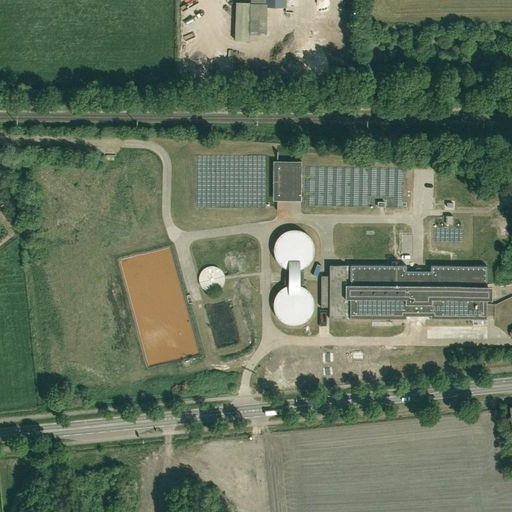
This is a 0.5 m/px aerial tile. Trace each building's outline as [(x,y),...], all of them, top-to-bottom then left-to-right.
[(250,0),(250,3),(236,2),(235,40),(249,41),(266,41),(267,19),(267,6),(286,7),(286,0),(250,0)] [(301,201),(301,161),(277,161),(277,201),(301,201)] [(317,255),(317,251),(316,247),(315,244),(313,240),(311,237),(308,235),(304,233),(301,233),(297,232),(293,233),(290,234),(287,236),(284,239),(283,241),(281,244),(280,248),(280,252),(280,256),(281,259),(283,262),(285,265),(289,267),(292,269),(296,270),(299,270),(303,269),(306,268),(309,266),(312,264),(314,261),(316,258),(317,255)] [(406,270),(406,265),(350,264),(350,268),(346,268),(346,264),(329,264),(329,276),(321,276),(321,307),(329,307),(329,318),(346,318),(346,314),(350,314),(350,318),(406,318),(406,315),(430,316),(430,319),(487,319),(487,265),(430,265),(430,270),(406,270)] [(210,292),(213,292),(216,291),(218,291),(221,289),(222,287),(223,286),(224,283),(225,278),(224,275),(224,273),(223,272),(221,269),(219,268),(216,267),(213,266),(211,266),(208,267),(205,268),(202,270),(201,272),(200,275),(199,278),(199,280),(199,282),(200,285),(201,286),(203,289),(205,290),(208,292),(210,292)] [(303,285),(303,270),(284,270),(284,285),(303,285)] [(219,314),(223,342),(239,340),(236,320),(229,321),(228,312),(219,314)]
